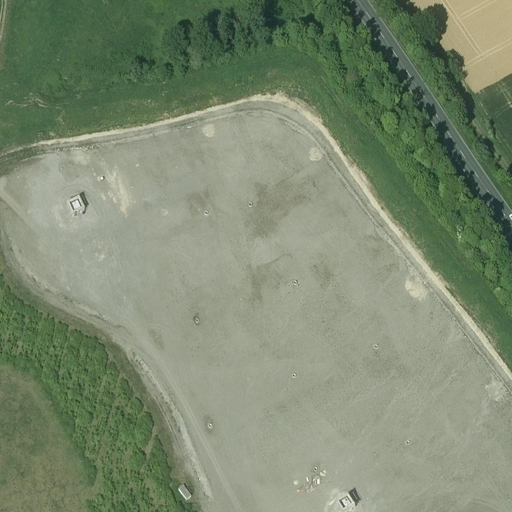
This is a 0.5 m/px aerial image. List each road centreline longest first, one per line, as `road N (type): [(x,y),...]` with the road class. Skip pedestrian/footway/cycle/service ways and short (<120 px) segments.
road 1 (primary): [(511,232),(350,0)]
road 2 (track): [(511,167),(399,0)]
